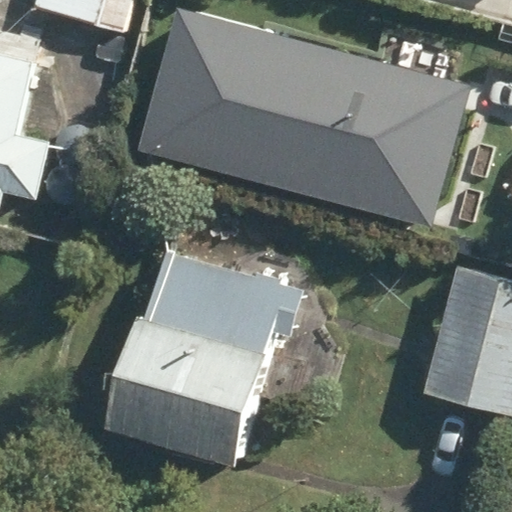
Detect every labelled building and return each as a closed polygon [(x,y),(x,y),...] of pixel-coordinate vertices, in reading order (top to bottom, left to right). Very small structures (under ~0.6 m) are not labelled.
[(47,0),(46,5),(132,31),(141,0),(47,0)] [(292,0),(274,66),(337,85),(330,108),(360,117),(393,0),(292,0)] [(0,50),(0,206),(17,210),(22,189),(56,196),(68,141),(34,133),(50,62),(0,50)] [(101,232),(126,237),(131,213),(106,208),(101,232)] [(135,426),(261,463),(294,350),(286,347),(293,326),(297,327),(295,334),(304,337),(318,290),(293,283),(294,279),(273,272),(271,278),(191,254),(173,316),(168,314),(135,426)] [(511,277),(476,268),(443,391),(511,409),(511,277)]
